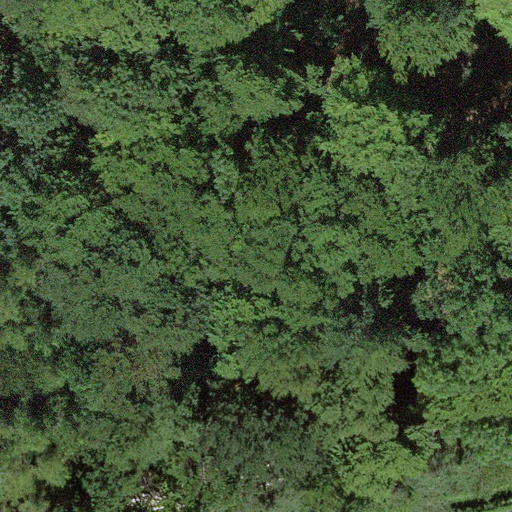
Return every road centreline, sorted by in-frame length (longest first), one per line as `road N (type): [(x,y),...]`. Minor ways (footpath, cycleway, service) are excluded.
road 1 (track): [(0,0),(389,109),(511,157)]
road 2 (track): [(84,511),(511,419)]
